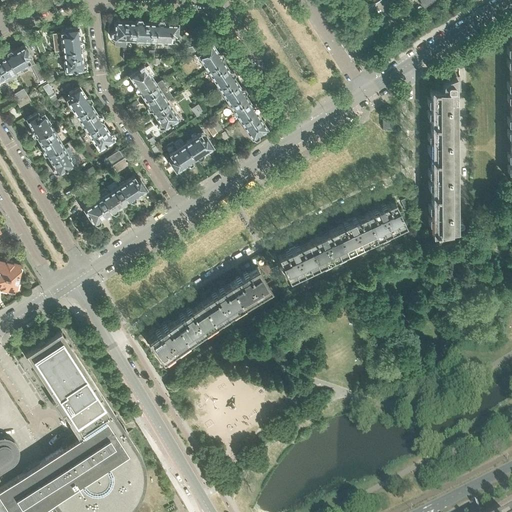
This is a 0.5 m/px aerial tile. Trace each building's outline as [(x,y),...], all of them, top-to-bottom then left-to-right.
[(418,0),(423,8),(423,9),(437,0),(418,0)] [(154,39),(155,23),(143,22),(143,21),(142,21),(141,18),(137,18),(135,21),(135,22),(134,40),(144,40),(144,39),(154,39)] [(177,35),(177,24),(166,23),(166,22),(164,22),(163,19),(158,19),(157,22),(155,22),(155,23),(154,39),(154,40),(173,41),(174,35),(177,35)] [(134,40),(135,22),(122,21),(122,20),(114,20),(114,30),(113,30),(113,31),(110,32),(110,36),(113,38),(113,39),(123,39),(123,38),(133,38),(133,40),(134,40)] [(80,40),(79,38),(77,27),(65,28),(66,31),(60,32),(62,50),(80,48),(81,48),(81,47),(83,45),(83,41),(80,40)] [(46,52),(41,40),(35,42),(40,54),(46,52)] [(189,52),(199,46),(195,41),(186,47),(189,52)] [(222,58),(223,55),(221,52),(218,52),(217,51),(216,51),(210,41),(200,48),(201,50),(196,53),(206,69),(207,69),(222,60),(223,59),(222,58)] [(35,63),(24,45),(14,51),(14,50),(12,51),(10,49),(6,51),(6,55),(5,55),(14,71),(14,72),(21,68),(23,72),(28,69),(27,68),(35,63)] [(82,61),(80,48),(62,50),(65,72),(73,71),(73,70),(83,69),(83,68),(86,66),(85,62),(82,61)] [(134,53),(123,52),(123,60),(133,61),(134,53)] [(14,71),(5,55),(5,56),(0,59),(0,79),(3,78),(6,83),(17,76),(14,72),(14,71)] [(235,73),(233,70),(230,70),(229,70),(222,60),(207,69),(212,77),(212,78),(217,86),(218,86),(233,77),(234,76),(233,76),(235,73)] [(37,63),(31,66),(35,73),(41,70),(37,64),(37,63)] [(156,83),(150,74),(153,72),(148,65),(146,67),(144,64),(138,67),(134,69),(135,70),(129,74),(135,84),(135,85),(136,86),(134,89),(136,92),(140,92),(140,93),(141,93),(155,84),(155,83),(156,83)] [(41,70),(35,73),(39,81),(44,78),(41,70)] [(456,222),(455,89),(455,75),(447,78),(445,79),(442,81),(442,82),(442,83),(442,89),(430,89),(431,233),(456,229),(456,228),(456,222)] [(246,90),(244,87),(241,87),(240,87),(233,77),(218,86),(215,88),(218,94),(222,92),(223,94),(223,95),(228,103),(229,103),(230,103),(244,94),(245,94),(244,93),(246,90)] [(162,79),(155,84),(141,93),(148,103),(147,104),(146,107),(148,110),(151,110),(152,110),(166,101),(167,101),(173,97),(162,79)] [(90,103),(92,100),(90,97),(86,97),(86,95),(85,96),(79,86),(67,93),(69,95),(64,98),(76,114),(91,105),(91,104),(90,103)] [(40,93),(43,91),(41,87),(40,88),(29,94),(31,99),(40,93)] [(16,101),(27,94),(24,88),(13,95),(16,101)] [(56,97),(53,92),(48,95),(53,102),(57,99),(56,97)] [(31,101),(27,94),(16,101),(20,107),(31,101)] [(257,107),(255,104),(252,104),(251,104),(244,94),(230,103),(234,111),(233,111),(239,120),(240,119),(240,120),(255,111),(256,111),(255,110),(257,107)] [(179,118),(172,108),(171,109),(167,101),(166,101),(152,110),(159,120),(158,121),(157,124),(159,128),(162,127),(163,128),(171,122),(171,123),(179,118)] [(104,118),(101,115),(98,115),(98,114),(97,115),(91,105),(76,114),(81,122),(80,122),(86,131),(87,131),(102,122),(102,121),(104,118)] [(53,128),(43,111),(39,114),(38,115),(37,112),(26,118),(32,128),(32,130),(31,133),(33,136),(36,136),(37,137),(38,138),(53,129),(52,128),(53,128)] [(267,128),(263,121),(262,121),(255,111),(240,120),(245,128),(244,128),(250,136),(252,138),(255,140),(258,138),(258,134),(259,134),(258,133),(267,128)] [(394,128),(394,119),(383,119),(383,128),(394,128)] [(221,128),(217,121),(212,124),(217,132),(221,130),(220,128),(221,128)] [(113,138),(115,135),(113,132),(109,132),(108,132),(102,122),(87,131),(92,139),(91,139),(98,149),(105,144),(113,138)] [(217,132),(212,124),(207,127),(212,135),(217,132)] [(63,145),(58,136),(57,136),(53,129),(38,138),(44,148),(43,148),(41,151),(44,155),(47,155),(48,155),(62,146),(63,145)] [(212,146),(202,131),(184,143),(194,159),(196,157),(199,159),(203,157),(202,154),(203,153),(202,153),(212,146)] [(228,137),(224,131),(219,134),(223,140),(228,137)] [(84,143),(79,136),(75,139),(80,145),(81,146),(84,144),(84,143)] [(80,145),(75,139),(75,138),(73,139),(69,142),(74,149),(80,145)] [(194,159),(184,143),(180,138),(173,142),(176,148),(168,153),(171,158),(169,160),(176,170),(185,164),(186,164),(189,166),(192,164),(192,160),(194,159)] [(65,149),(62,146),(48,155),(54,166),(53,166),(54,166),(52,169),(54,172),(57,172),(57,173),(65,168),(66,169),(77,162),(69,147),(65,149)] [(106,167),(123,156),(119,150),(104,159),(103,163),(106,167)] [(116,172),(127,165),(123,159),(113,166),(116,172)] [(97,173),(92,166),(83,172),(87,179),(97,173)] [(146,189),(139,178),(137,180),(134,175),(118,185),(118,186),(127,201),(128,201),(129,200),(132,202),(135,200),(135,196),(137,196),(136,195),(146,189)] [(95,189),(89,179),(79,186),(82,191),(88,187),(91,192),(95,189)] [(127,201),(118,186),(109,192),(108,189),(104,188),(100,191),(99,194),(98,194),(110,212),(111,212),(114,214),(117,211),(117,208),(117,207),(127,201)] [(110,212),(98,194),(96,193),(90,197),(89,201),(91,203),(83,208),(87,215),(88,215),(93,223),(94,223),(97,225),(100,223),(100,219),(100,218),(110,212)] [(411,207),(407,196),(400,200),(405,210),(411,207)] [(405,224),(394,200),(393,201),(385,205),(386,206),(383,208),(382,206),(376,209),(364,214),(377,240),(398,231),(406,227),(405,224)] [(377,240),(364,214),(353,220),(347,222),(347,223),(335,228),(348,254),(362,248),(377,240)] [(348,254),(335,228),(324,234),(324,233),(318,236),(307,242),(319,268),(348,254)] [(319,268),(307,242),(295,247),(290,249),(289,250),(278,256),(277,255),(277,256),(288,279),(289,279),(290,282),(319,268)] [(20,267),(21,264),(20,264),(20,265),(6,261),(6,262),(0,260),(0,274),(18,278),(18,277),(20,276),(22,268),(20,267)] [(269,288),(257,267),(247,273),(247,272),(246,272),(243,274),(244,275),(239,277),(239,276),(235,278),(236,279),(236,280),(229,284),(237,296),(245,308),(247,307),(257,301),(271,292),(270,289),(269,288)] [(17,289),(19,281),(17,280),(18,278),(0,274),(0,288),(14,292),(15,290),(17,289)] [(245,308),(237,296),(229,284),(223,288),(222,287),(218,289),(219,290),(215,292),(214,291),(211,293),(211,294),(211,295),(201,302),(218,326),(219,325),(245,308)] [(218,326),(201,302),(190,309),(190,308),(189,308),(186,310),(187,311),(183,314),(182,313),(179,315),(179,316),(173,321),(190,345),(192,344),(218,326)] [(190,345),(173,321),(167,325),(166,325),(166,324),(162,327),(163,328),(159,330),(158,329),(155,332),(156,332),(156,333),(147,340),(162,360),(164,363),(168,361),(190,345)] [(35,511),(39,510),(40,509),(52,501),(53,501),(56,507),(60,511),(61,511),(127,511),(130,510),(134,505),(137,501),(140,495),(142,489),(144,483),(144,477),(144,471),(143,465),(141,458),(139,453),(136,448),(127,434),(128,433),(124,427),(121,425),(87,372),(60,331),(57,333),(44,342),(43,339),(38,343),(39,343),(40,345),(33,349),(25,354),(32,365),(54,398),(51,400),(61,415),(64,413),(79,437),(75,440),(68,445),(67,445),(62,447),(61,448),(46,458),(40,462),(40,461),(0,487),(0,472),(12,464),(14,463),(16,460),(18,457),(18,454),(18,450),(18,447),(16,444),(15,442),(12,439),(9,438),(6,437),(2,437),(0,437),(0,511),(35,511)]
